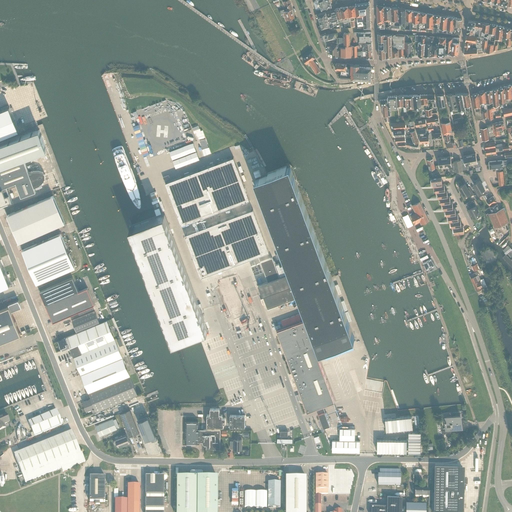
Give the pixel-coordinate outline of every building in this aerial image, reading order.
[(288,10),(292,9),(293,9),(289,0),(287,0),(284,2),(285,6),(286,5),(288,10)] [(322,8),(322,9),(331,5),(329,0),(316,0),(313,2),(316,9),(319,9),(322,8)] [(355,5),(358,27),(371,27),(370,3),(355,5)] [(378,22),(377,22),(378,27),(385,28),(384,6),(377,4),(378,22)] [(352,15),(356,15),(355,6),(348,7),(350,19),(353,19),(352,15)] [(351,27),(350,20),(350,19),(348,7),(340,7),(345,27),(351,27)] [(391,7),(392,28),(399,29),(399,22),(398,8),(391,7)] [(339,23),(343,21),(340,8),(335,9),(335,10),(337,17),(339,23)] [(282,15),(284,14),(286,20),(294,18),(292,9),(288,10),(285,11),(281,12),(282,15)] [(326,13),(329,26),(330,28),(334,28),(340,27),(337,17),(335,10),(326,13)] [(326,12),(317,15),(322,28),(329,26),(326,13),(326,12)] [(426,13),(426,22),(426,31),(428,31),(428,28),(432,28),(432,32),(438,32),(438,30),(442,30),(442,29),(446,30),(447,17),(441,15),(440,26),(440,27),(433,26),(433,22),(434,14),(426,13)] [(450,34),(453,34),(455,18),(447,17),(446,30),(446,33),(448,33),(448,30),(450,30),(450,34)] [(456,29),(461,29),(462,19),(455,18),(453,34),(456,34),(456,29)] [(475,27),(480,28),(479,36),(481,37),(483,22),(476,21),(475,27)] [(488,39),(488,38),(488,35),(487,35),(487,37),(484,36),(484,33),(485,32),(485,31),(488,31),(490,24),(483,22),(481,37),(483,37),(483,39),(488,39)] [(491,35),(495,35),(497,25),(490,24),(488,35),(488,38),(488,39),(488,41),(490,41),(490,40),(491,35)] [(504,27),(497,25),(495,39),(502,40),(504,27)] [(504,27),(502,35),(510,37),(511,28),(504,27)] [(371,32),(365,32),(358,32),(354,32),(354,34),(358,34),(358,40),(359,46),(361,46),(361,41),(365,41),(366,41),(366,42),(372,42),(371,32)] [(486,52),(488,41),(488,39),(483,39),(483,37),(466,35),(465,42),(476,43),(476,44),(476,47),(480,47),(482,47),(484,47),(484,48),(483,53),(486,52)] [(433,41),(433,37),(430,36),(430,43),(425,43),(425,55),(431,55),(432,45),(432,40),(433,41)] [(453,38),(446,37),(444,52),(444,55),(451,54),(453,38)] [(458,54),(459,38),(453,38),(451,54),(458,54)] [(493,51),(494,44),(494,41),(490,40),(490,41),(488,41),(486,52),(493,51)] [(366,42),(366,41),(365,41),(361,41),(361,46),(364,45),(364,47),(363,47),(363,51),(366,51),(366,49),(370,49),(372,49),(372,42),(366,42)] [(337,50),(337,47),(338,47),(338,43),(334,43),(334,42),(328,42),(328,48),(330,48),(330,53),(332,53),(332,56),(339,56),(339,50),(337,50)] [(346,49),(340,49),(340,56),(352,56),(353,50),(352,50),(352,45),(350,45),(346,45),(346,49)] [(361,56),(366,56),(366,59),(373,58),(372,49),(370,49),(366,49),(366,51),(363,51),(361,51),(361,56)] [(315,58),(311,53),(303,59),(307,64),(309,62),(313,68),(313,69),(316,73),(320,70),(313,59),(315,58)] [(351,64),(350,73),(351,73),(351,76),(351,79),(371,80),(371,68),(359,67),(359,65),(353,65),(353,64),(351,64)] [(492,90),(493,102),(493,108),(487,109),(488,117),(489,120),(493,119),(492,111),(496,110),(495,105),(499,105),(498,91),(498,88),(492,90)] [(458,108),(458,111),(465,110),(464,106),(465,106),(462,93),(455,94),(458,107),(458,108)] [(471,105),(469,93),(462,93),(465,106),(466,111),(465,111),(466,114),(468,114),(467,110),(468,110),(467,106),(471,105)] [(472,94),(476,120),(482,119),(480,104),(479,93),(472,94)] [(427,108),(427,109),(428,109),(427,94),(420,95),(421,104),(423,104),(423,105),(426,105),(426,108),(427,108)] [(427,94),(428,101),(433,101),(434,107),(436,107),(435,94),(427,94)] [(437,94),(439,107),(446,105),(444,94),(437,94)] [(446,94),(450,112),(457,110),(454,94),(446,94)] [(403,105),(404,112),(406,112),(406,105),(408,105),(408,107),(414,107),(413,95),(403,95),(403,105)] [(423,105),(423,104),(421,104),(420,95),(413,95),(414,109),(419,108),(419,112),(420,112),(422,112),(421,108),(423,108),(423,105)] [(388,109),(388,115),(390,115),(390,109),(398,108),(397,106),(397,98),(397,96),(388,96),(389,109),(388,109)] [(0,110),(0,138),(19,131),(9,107),(8,105),(0,108),(1,110),(0,110)] [(429,130),(433,130),(433,126),(432,126),(431,123),(439,122),(438,117),(436,117),(427,119),(428,126),(428,130),(429,130)] [(406,129),(405,125),(410,124),(410,126),(413,125),(412,121),(410,121),(405,122),(391,123),(393,130),(395,129),(406,129)] [(493,123),(495,136),(500,135),(499,129),(505,128),(503,121),(493,123)] [(450,122),(442,123),(444,134),(453,133),(450,122)] [(488,135),(488,130),(487,127),(480,129),(482,140),(489,139),(488,135)] [(16,138),(0,143),(0,201),(2,206),(9,203),(8,202),(12,201),(7,186),(16,183),(21,197),(36,192),(34,187),(38,185),(43,182),(45,178),(45,175),(42,172),(38,171),(33,171),(29,172),(23,158),(46,149),(39,129),(16,138)] [(414,131),(410,132),(413,142),(416,142),(418,143),(414,131)] [(429,135),(429,142),(433,142),(432,139),(442,138),(441,133),(433,134),(433,133),(429,133),(429,135)] [(446,141),(450,140),(450,137),(453,136),(453,133),(444,134),(445,141),(446,141)] [(395,136),(397,146),(398,146),(405,146),(406,135),(395,136)] [(429,143),(429,142),(429,135),(420,135),(420,144),(429,143)] [(453,136),(450,137),(450,140),(446,141),(447,148),(456,147),(453,136)] [(193,143),(169,152),(172,159),(196,151),(193,143)] [(199,160),(196,152),(173,161),(176,168),(199,160)] [(475,153),(475,154),(469,155),(471,165),(475,164),(475,167),(481,166),(480,160),(477,161),(475,153)] [(165,214),(130,227),(188,383),(223,370),(190,280),(223,268),(226,276),(249,267),(246,259),(280,246),(255,180),(245,154),(155,187),(165,214)] [(464,163),(461,164),(460,160),(457,161),(459,171),(462,171),(462,170),(468,169),(468,166),(471,165),(469,155),(463,156),(464,163)] [(454,163),(451,164),(450,156),(450,157),(444,157),(445,167),(449,167),(449,170),(455,169),(456,172),(459,171),(457,161),(454,161),(454,163)] [(438,158),(439,165),(436,165),(436,172),(442,171),(442,168),(445,167),(444,157),(438,158)] [(429,170),(432,169),(433,169),(434,173),(436,172),(433,159),(427,160),(429,170)] [(503,168),(503,165),(503,163),(503,161),(503,160),(502,160),(489,162),(490,169),(503,168)] [(290,167),(255,180),(280,246),(284,256),(279,258),(280,261),(285,259),(290,274),(286,275),(258,285),(262,296),(290,286),(290,285),(294,284),(307,319),(277,330),(307,412),(335,402),(314,348),(318,347),(320,352),(355,339),(290,167)] [(474,184),(477,189),(474,190),(478,197),(483,194),(481,191),(484,190),(479,181),(474,184)] [(459,187),(464,196),(467,194),(469,197),(474,194),(470,188),(467,189),(464,184),(459,187)] [(486,200),(489,206),(491,205),(492,206),(496,205),(495,203),(496,202),(493,196),(488,199),(487,198),(488,198),(486,194),(483,196),(485,199),(486,199),(486,200)] [(19,243),(65,223),(53,195),(7,215),(19,243)] [(470,208),(469,209),(474,218),(480,215),(475,206),(476,206),(474,201),(468,204),(470,208)] [(412,206),(416,214),(411,216),(415,224),(420,222),(421,225),(429,221),(419,202),(412,206)] [(496,205),(492,206),(490,207),(492,212),(489,214),(495,228),(508,222),(503,208),(500,209),(497,204),(496,202),(495,203),(496,205)] [(76,267),(61,233),(22,250),(37,284),(76,267)] [(511,249),(509,245),(503,250),(506,254),(507,254),(511,250),(511,249)] [(506,254),(503,257),(511,267),(511,260),(506,254)] [(423,261),(427,269),(434,265),(431,257),(423,261)] [(0,259),(0,288),(10,284),(0,259)] [(481,280),(477,271),(470,275),(471,278),(473,283),(476,291),(483,288),(479,280),(481,280)] [(254,320),(236,273),(219,280),(237,326),(254,320)] [(72,277),(40,291),(46,306),(79,292),(72,277)] [(0,309),(0,342),(21,334),(11,311),(21,307),(18,300),(9,304),(9,306),(0,309)] [(72,320),(76,332),(99,322),(94,311),(72,320)] [(107,321),(70,336),(66,337),(66,338),(59,341),(58,341),(62,350),(70,346),(74,356),(114,339),(107,321)] [(66,337),(70,336),(69,332),(61,335),(61,334),(57,335),(59,341),(66,338),(66,337)] [(74,356),(81,375),(122,358),(114,339),(74,356)] [(122,358),(81,375),(89,393),(129,376),(122,358)] [(89,393),(91,399),(84,402),(87,411),(91,409),(92,412),(95,411),(96,412),(137,395),(129,376),(89,393)] [(377,405),(371,406),(371,409),(366,410),(367,416),(373,415),(373,417),(376,417),(375,410),(378,410),(377,405)] [(34,436),(62,424),(56,410),(28,422),(34,436)] [(122,419),(129,437),(139,433),(132,415),(131,415),(129,410),(120,414),(122,419)] [(330,427),(325,413),(318,415),(323,429),(330,427)] [(0,429),(5,427),(4,424),(10,421),(7,414),(0,416),(0,429)] [(229,415),(229,427),(245,427),(245,415),(229,415)] [(442,430),(442,433),(451,432),(451,430),(461,428),(460,416),(445,418),(446,430),(442,430)] [(148,417),(138,421),(146,440),(151,438),(152,442),(157,440),(148,417)] [(411,417),(385,419),(386,431),(413,429),(411,417)] [(96,426),(100,436),(117,429),(113,419),(96,426)] [(204,442),(206,444),(206,449),(220,449),(220,430),(198,429),(198,421),(185,422),(186,443),(198,443),(198,442),(204,442)] [(14,454),(20,468),(78,445),(72,431),(14,454)] [(421,432),(409,432),(408,452),(421,453),(421,432)] [(115,439),(119,447),(126,444),(126,445),(129,443),(126,435),(115,439)] [(241,450),(242,440),(234,440),(234,441),(230,441),(230,448),(234,448),(234,450),(241,450)] [(407,440),(377,440),(377,452),(407,453),(407,440)] [(360,452),(360,441),(332,441),(332,452),(360,452)] [(25,482),(61,468),(63,472),(70,468),(85,461),(82,453),(81,453),(78,445),(20,468),(25,482)] [(378,474),(378,485),(400,485),(400,475),(400,470),(380,469),(380,474),(378,474)] [(434,470),(433,511),(463,511),(464,473),(464,471),(460,471),(434,470)] [(168,477),(168,472),(163,472),(163,473),(162,473),(161,474),(160,475),(160,476),(160,477),(145,476),(145,511),(163,511),(164,481),(165,480),(166,480),(167,479),(168,478),(168,477)] [(177,477),(176,511),(217,511),(218,477),(204,477),(202,476),(202,473),(201,472),(191,472),(190,473),(190,477),(177,477)] [(315,511),(320,511),(321,494),(328,494),(328,475),(316,475),(316,494),(315,511)] [(90,502),(95,502),(95,505),(99,505),(99,502),(105,502),(105,501),(107,501),(108,495),(105,495),(105,477),(90,477),(90,502)] [(306,511),(307,477),(286,477),(286,511),(306,511)] [(268,482),(268,507),(280,507),(280,482),(268,482)] [(139,511),(140,485),(128,485),(128,500),(115,500),(114,511),(139,511)] [(432,511),(433,492),(429,492),(429,490),(422,490),(422,497),(429,497),(428,511),(432,511)] [(245,492),(244,507),(255,507),(255,492),(245,492)] [(256,492),(256,507),(267,507),(267,492),(256,492)] [(401,511),(402,501),(387,500),(387,508),(374,508),(374,507),(374,508),(371,508),(371,511),(370,511),(401,511)]
